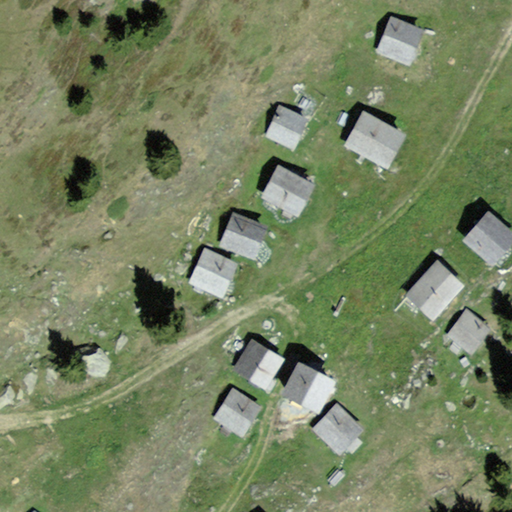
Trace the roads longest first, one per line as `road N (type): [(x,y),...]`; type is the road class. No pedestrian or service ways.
road 1 (track): [(0,421),(79,410),(117,393),(333,263),(414,199),(511,35)]
road 2 (track): [(333,263),(261,448),(221,511)]
